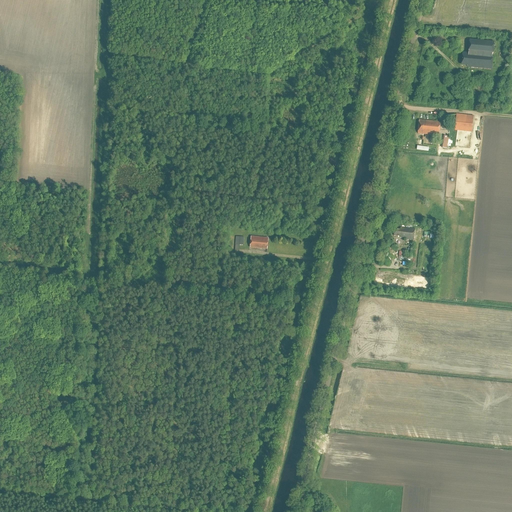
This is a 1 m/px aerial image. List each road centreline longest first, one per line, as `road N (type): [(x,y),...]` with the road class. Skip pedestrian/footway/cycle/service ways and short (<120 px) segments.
road 1 (unclassified): [(296,511),(422,0)]
road 2 (track): [(265,511),(391,0)]
